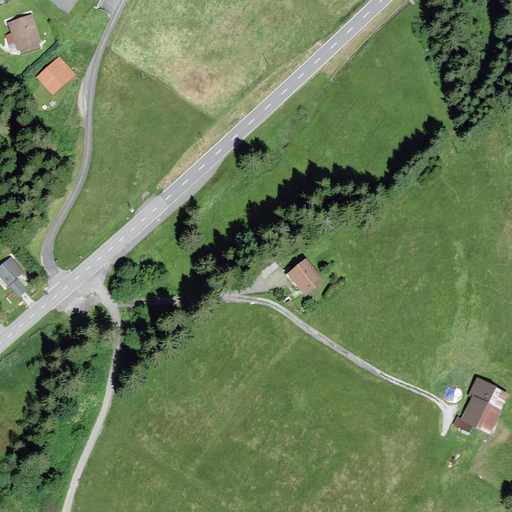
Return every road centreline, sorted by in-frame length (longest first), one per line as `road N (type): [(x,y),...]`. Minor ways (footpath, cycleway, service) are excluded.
road 1 (primary): [(382,0),(85,270)]
road 2 (track): [(111,304),(266,302),(430,395),(444,407),(445,428)]
road 3 (unclassified): [(63,288),(47,249),(84,169),(93,74),(124,0)]
road 4 (residential): [(85,270),(113,307),(118,341),(104,409),(65,511)]
